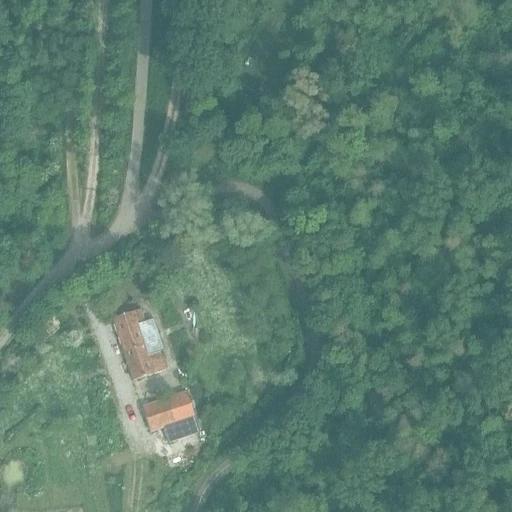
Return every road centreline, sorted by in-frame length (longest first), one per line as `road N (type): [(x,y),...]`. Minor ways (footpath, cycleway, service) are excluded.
road 1 (unclassified): [(74,253),(123,227),(146,0)]
road 2 (unclassified): [(74,253),(63,0)]
